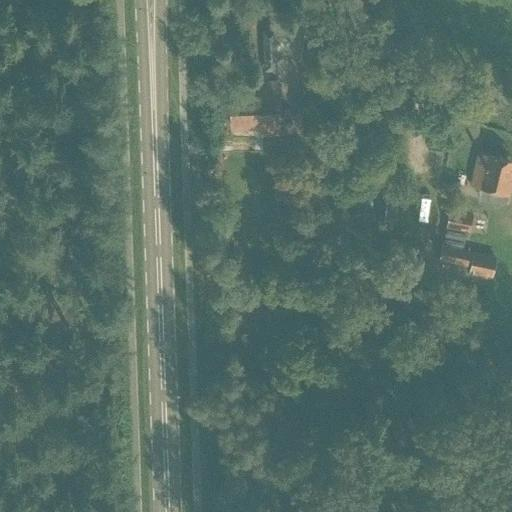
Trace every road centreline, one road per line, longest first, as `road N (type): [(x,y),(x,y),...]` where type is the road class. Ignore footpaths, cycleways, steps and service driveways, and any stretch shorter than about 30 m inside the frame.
road 1 (primary): [(168,511),(151,23)]
road 2 (unclassified): [(511,102),(414,61),(361,0)]
